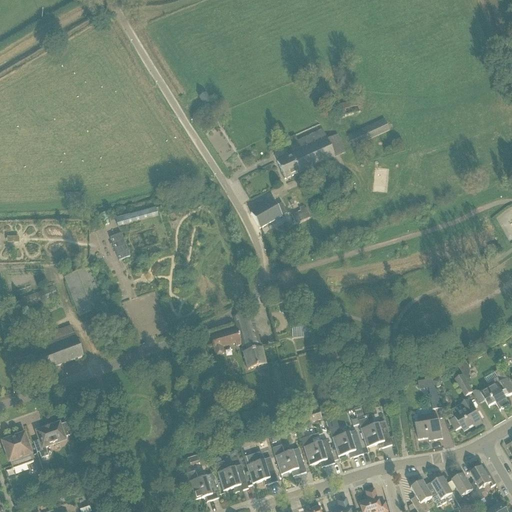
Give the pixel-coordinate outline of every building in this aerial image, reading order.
[(205,107),(211,103),(205,94),(199,98),(205,107)] [(337,120),(360,114),(356,100),(334,106),(337,120)] [(389,131),(384,120),(383,119),(347,136),(352,148),(389,131)] [(291,155),(277,162),(284,180),(294,176),(334,158),(326,140),(322,130),(297,141),(287,146),(291,155)] [(282,217),(276,207),(273,201),(251,214),(259,229),(282,217)] [(295,224),(309,219),(304,206),(299,208),(300,212),(291,215),(295,224)] [(115,218),(117,227),(157,216),(154,207),(115,218)] [(130,257),(121,234),(109,238),(118,261),(130,257)] [(88,268),(63,277),(79,316),(103,307),(88,268)] [(17,311),(57,295),(53,286),(14,303),(17,311)] [(237,330),(210,338),(213,347),(214,350),(223,347),(235,344),(236,347),(244,345),(246,352),(242,353),(247,371),(266,365),(254,323),(251,313),(234,318),(236,326),(237,330)] [(85,337),(76,341),(70,325),(49,333),(52,341),(28,351),(30,357),(15,362),(22,380),(91,354),(85,337)] [(511,395),(511,388),(510,385),(501,369),(495,373),(498,379),(488,385),(489,387),(480,393),(489,408),(496,405),(500,412),(510,406),(506,399),(511,395)] [(468,385),(473,382),(468,373),(463,376),(468,385)] [(468,385),(463,376),(455,380),(465,398),(473,393),(468,385)] [(433,410),(442,409),(435,390),(430,391),(433,410)] [(464,410),(454,416),(461,429),(464,433),(481,423),(476,414),(468,401),(461,405),(464,410)] [(305,426),(321,420),(318,410),(302,415),(305,426)] [(439,422),(435,423),(434,415),(418,418),(420,426),(416,426),(418,441),(429,439),(429,442),(443,439),(439,422)] [(384,422),(369,427),(367,419),(358,422),(359,425),(368,454),(369,454),(367,449),(377,445),(379,450),(392,446),(384,422)] [(59,423),(35,431),(42,451),(38,453),(41,459),(48,456),(45,448),(66,441),(65,438),(71,436),(66,424),(61,426),(59,423)] [(355,431),(341,436),(338,428),(329,431),(336,453),(339,463),(340,463),(338,458),(348,454),(350,460),(363,455),(355,431)] [(12,470),(33,463),(23,436),(17,438),(16,437),(16,436),(9,439),(9,440),(10,441),(3,443),(12,470)] [(272,444),(278,442),(276,436),(270,437),(272,444)] [(327,440),(312,445),(310,437),(301,440),(311,472),(310,467),(320,464),(321,469),(335,464),(327,440)] [(298,450),(284,454),(281,446),(272,449),(282,481),(283,481),(281,476),(291,473),(293,478),(306,474),(303,464),(298,450)] [(253,455),(243,458),(250,478),(254,490),(253,485),(263,482),(264,487),(277,483),(274,473),(270,459),(263,461),(261,453),(253,455)] [(241,466),(226,471),(224,462),(220,464),(216,465),(214,466),(221,486),(224,497),(225,497),(223,492),(233,489),(235,494),(248,490),(241,466)] [(485,470),(483,471),(480,468),(469,474),(474,483),(469,486),(474,496),(478,502),(484,499),(481,494),(484,492),(482,489),(489,485),(491,488),(490,488),(495,486),(486,469),(485,470)] [(212,475),(197,480),(195,471),(191,473),(186,475),(196,507),(196,506),(195,501),(205,498),(207,503),(220,499),(212,475)] [(462,475),(451,482),(456,491),(451,494),(452,496),(453,497),(455,501),(461,510),(468,506),(465,500),(466,500),(464,496),(472,492),(469,486),(462,475)] [(49,489),(45,479),(40,481),(43,491),(40,492),(43,500),(52,496),(49,489)] [(452,496),(451,494),(442,479),(431,485),(436,494),(431,497),(432,499),(437,508),(446,503),(444,500),(452,496)] [(432,499),(431,497),(422,482),(410,489),(416,498),(410,501),(416,511),(428,511),(424,504),(432,499)] [(387,511),(384,503),(379,505),(374,490),(365,493),(368,500),(358,504),(361,511),(387,511)] [(340,509),(330,511),(349,511),(346,499),(337,502),(340,509)]
